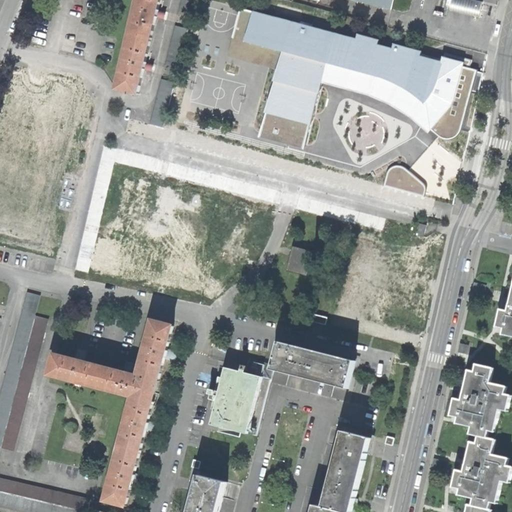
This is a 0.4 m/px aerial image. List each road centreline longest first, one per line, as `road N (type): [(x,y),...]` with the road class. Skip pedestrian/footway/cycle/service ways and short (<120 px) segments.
road 1 (residential): [(400,511),(463,239)]
road 2 (residential): [(463,239),(497,186),(506,143),(503,70)]
road 3 (residential): [(503,70),(463,239)]
